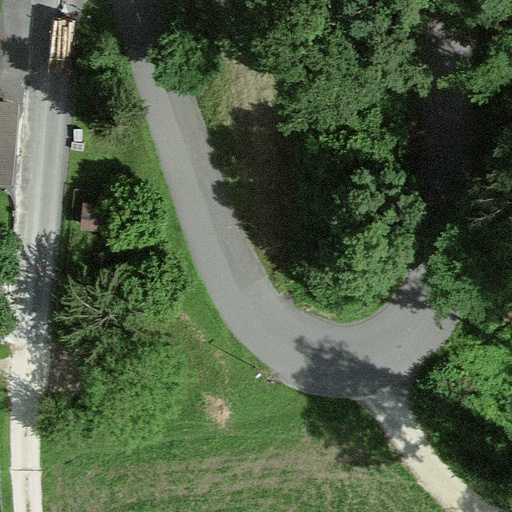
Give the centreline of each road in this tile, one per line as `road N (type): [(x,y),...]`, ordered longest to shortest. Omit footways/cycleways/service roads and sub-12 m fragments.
road 1 (residential): [(130,0),(220,250),(253,306),(282,333),(348,352)]
road 2 (unclassified): [(446,0),(451,155),(444,261),(420,319),(391,340),(348,352)]
road 3 (track): [(511,483),(348,352)]
